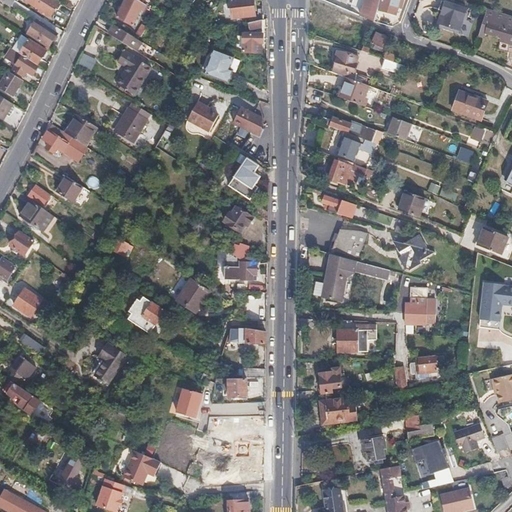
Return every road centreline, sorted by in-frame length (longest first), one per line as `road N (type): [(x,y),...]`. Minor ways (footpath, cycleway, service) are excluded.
road 1 (primary): [(281,511),(287,153)]
road 2 (residential): [(95,0),(0,190)]
road 3 (primary): [(287,153),(300,0)]
road 4 (primary): [(280,0),(287,153)]
road 5 (residential): [(412,0),(408,35),(511,79)]
